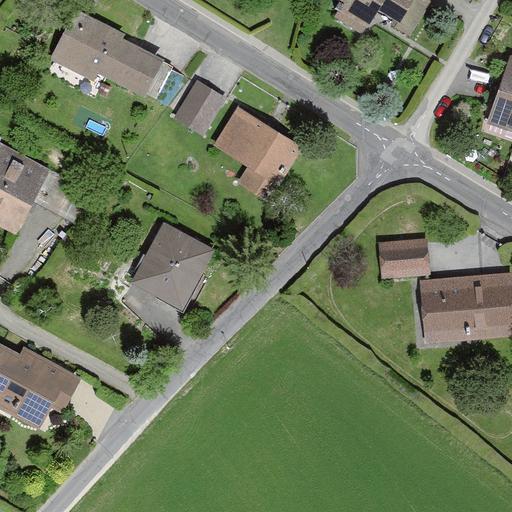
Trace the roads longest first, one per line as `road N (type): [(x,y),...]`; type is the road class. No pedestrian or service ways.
road 1 (residential): [(50,511),(401,152)]
road 2 (residential): [(401,152),(153,0)]
road 3 (residential): [(401,152),(491,0)]
road 4 (residential): [(511,217),(401,152)]
